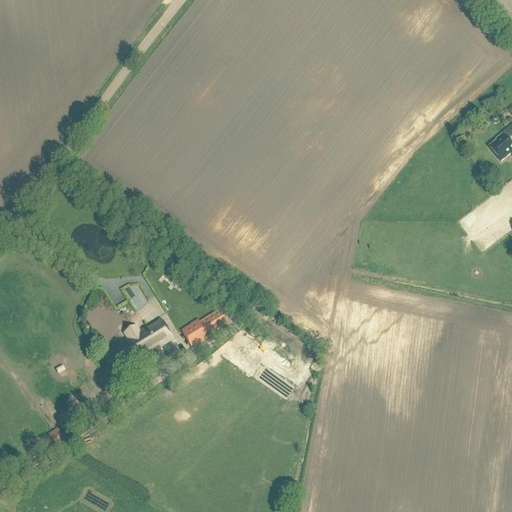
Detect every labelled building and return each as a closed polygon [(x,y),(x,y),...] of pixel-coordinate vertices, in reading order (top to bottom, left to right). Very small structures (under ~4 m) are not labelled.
[(511,108),(508,111),(511,116),(511,124),(502,133),(503,136),(489,147),(501,162),(510,154),(511,156),(511,108)] [(167,270),(163,276),(180,287),(184,282),(167,270)] [(208,337),(230,323),(223,311),(201,325),(198,321),(182,332),(194,351),(210,340),(208,337)] [(149,352),(151,355),(175,341),(161,321),(138,334),(137,333),(117,345),(128,364),(138,359),(140,361),(145,358),(144,356),(149,352)] [(61,446),(70,440),(63,428),(53,434),(61,446)]
